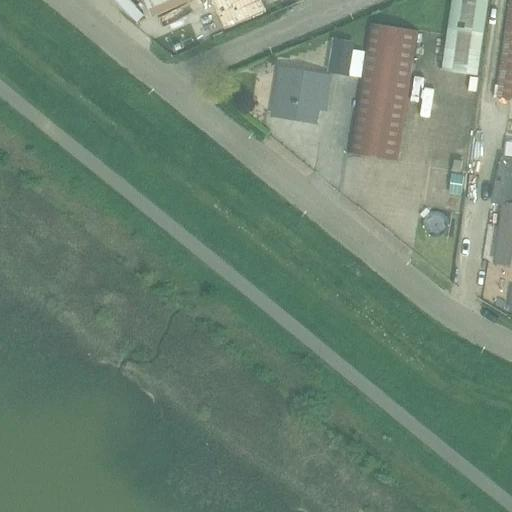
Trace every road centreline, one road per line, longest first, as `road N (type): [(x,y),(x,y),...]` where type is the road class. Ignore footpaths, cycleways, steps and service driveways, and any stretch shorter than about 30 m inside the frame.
road 1 (unclassified): [(511,349),(426,300),(161,83)]
road 2 (residential): [(161,83),(351,0)]
road 3 (unclassified): [(161,83),(59,0)]
